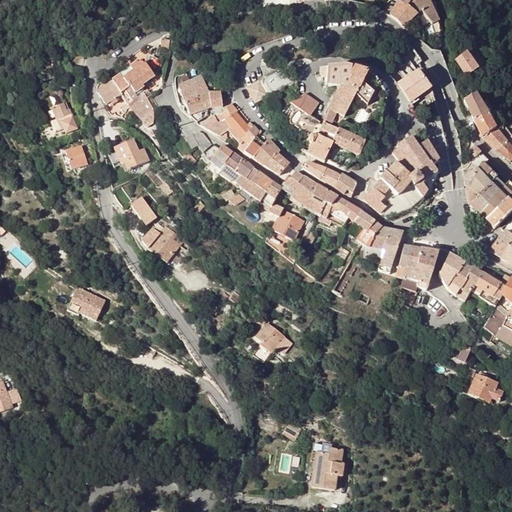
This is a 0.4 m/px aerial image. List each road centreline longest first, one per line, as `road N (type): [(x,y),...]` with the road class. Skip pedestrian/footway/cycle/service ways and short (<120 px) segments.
road 1 (unclassified): [(78,511),(99,487),(153,483),(224,492),(242,459),(237,402),(109,210),(88,69)]
road 2 (residential): [(431,59),(383,17),(339,5),(207,14),(104,69),(88,69)]
road 3 (residential): [(452,229),(453,148),(431,59)]
road 4 (residential): [(511,171),(466,130),(431,59)]
